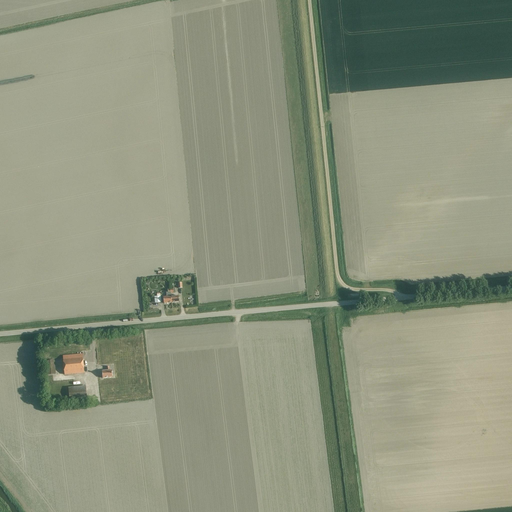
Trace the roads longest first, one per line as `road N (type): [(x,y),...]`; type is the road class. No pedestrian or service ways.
road 1 (unclassified): [(0,334),(400,299)]
road 2 (unclassified): [(400,299),(390,291),(352,290),(337,276),(308,0)]
